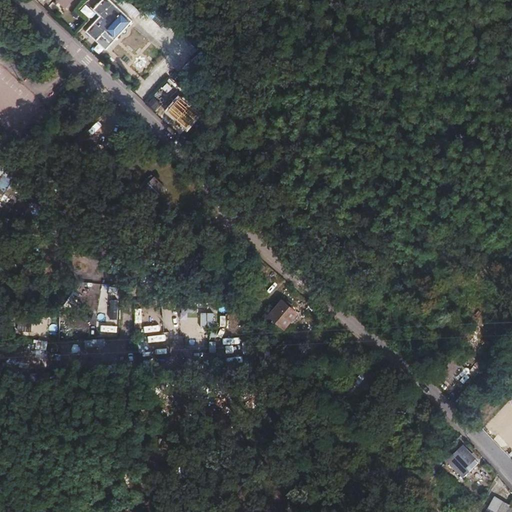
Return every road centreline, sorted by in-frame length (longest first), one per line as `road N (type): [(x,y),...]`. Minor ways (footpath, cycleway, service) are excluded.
road 1 (residential): [(511,478),(457,419),(271,256),(170,140),(14,0)]
road 2 (track): [(0,221),(49,229),(160,221),(191,229),(236,217)]
